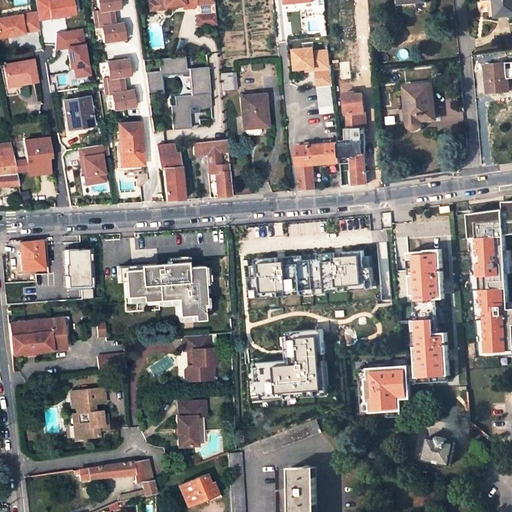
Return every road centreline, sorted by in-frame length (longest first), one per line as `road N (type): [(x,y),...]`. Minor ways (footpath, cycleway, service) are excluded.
road 1 (tertiary): [(511,180),(386,200),(0,227)]
road 2 (residential): [(23,511),(0,338)]
